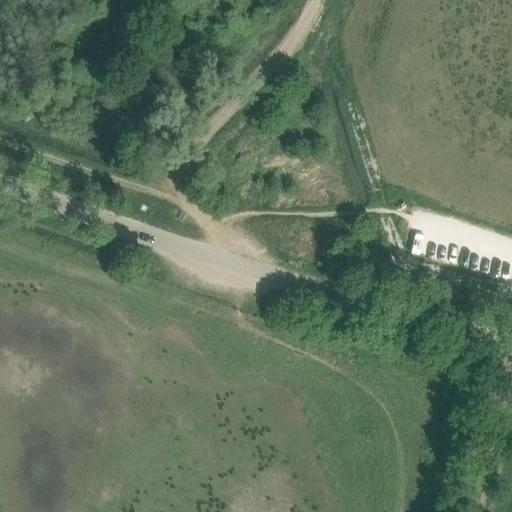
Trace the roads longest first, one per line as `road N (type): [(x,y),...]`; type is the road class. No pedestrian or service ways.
road 1 (unclassified): [(511,343),(253,272),(0,184)]
road 2 (track): [(315,0),(288,47),(185,158),(177,190)]
road 3 (track): [(511,362),(478,511)]
